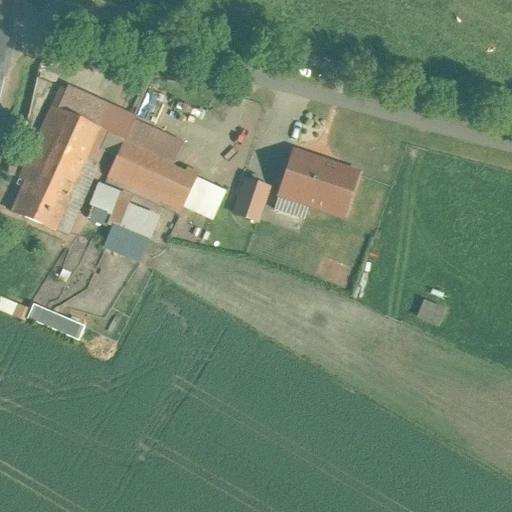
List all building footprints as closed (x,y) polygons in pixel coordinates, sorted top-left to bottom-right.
[(64,83),(19,178),(27,181),(69,201),(89,161),(97,165),(99,166),(106,153),(117,158),(107,178),(194,219),(212,181),(186,168),(184,173),(172,168),(184,143),(135,120),(137,117),(64,83)] [(292,154),(275,213),(307,222),(311,209),(345,219),(359,175),(292,154)] [(97,165),(89,161),(69,201),(54,233),(66,239),(75,221),(72,219),(97,165)] [(54,233),(69,201),(27,181),(12,213),(54,233)] [(244,181),(233,215),(258,224),(270,190),(244,181)] [(101,188),(87,221),(113,232),(104,253),(140,268),(160,221),(129,207),(132,201),(101,188)] [(0,298),(0,313),(24,324),(29,311),(0,298)] [(423,303),(417,318),(439,327),(445,312),(423,303)] [(35,305),(28,321),(79,343),(86,328),(35,305)]
